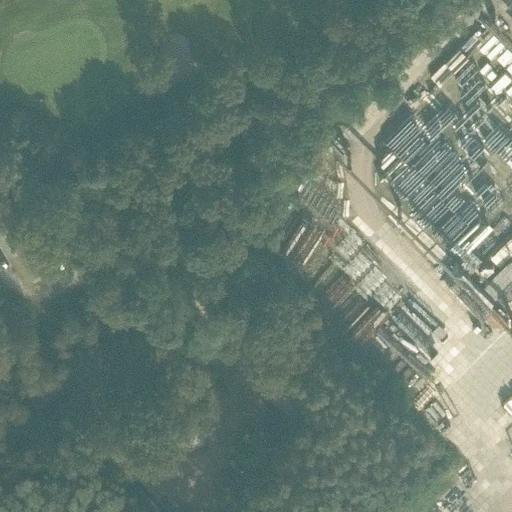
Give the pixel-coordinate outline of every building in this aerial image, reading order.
[(511,49),(487,27),(391,133),(401,142),(410,132),(414,136),(425,125),(424,124),(442,104),(450,112),(473,87),(476,89),(511,49)] [(0,178),(0,235),(26,277),(51,262),(0,178)] [(474,268),(511,307),(511,222),(477,257),(481,261),(474,268)] [(265,347),(244,369),(299,421),(319,399),(265,347)] [(161,511),(138,488),(113,511),(161,511)]
